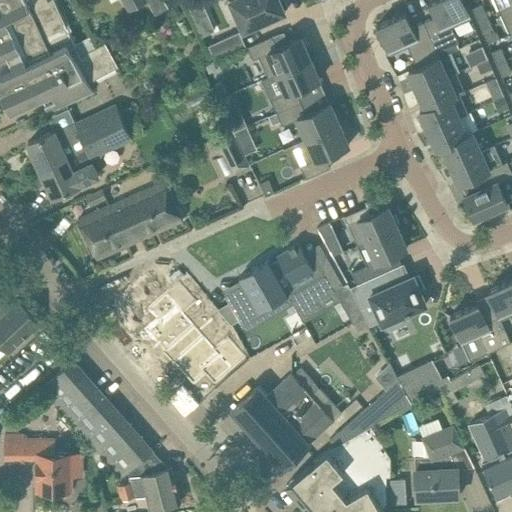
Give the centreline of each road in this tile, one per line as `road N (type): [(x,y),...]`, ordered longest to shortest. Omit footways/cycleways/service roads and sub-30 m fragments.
road 1 (residential): [(242,511),(69,297)]
road 2 (residential): [(401,152),(357,28),(357,15),(376,0)]
road 3 (residential): [(69,297),(224,233)]
road 4 (residential): [(511,235),(466,245),(448,235),(401,152)]
road 5 (residential): [(276,209),(401,152)]
